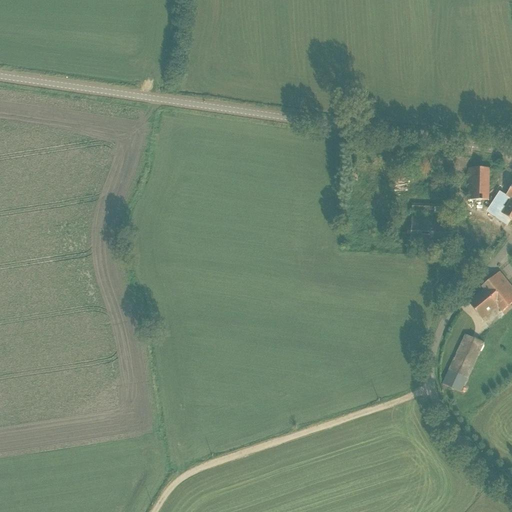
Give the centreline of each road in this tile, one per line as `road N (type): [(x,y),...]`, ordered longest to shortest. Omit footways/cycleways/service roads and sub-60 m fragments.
road 1 (tertiary): [(511,151),(0,76)]
road 2 (track): [(154,511),(174,483),(203,464),(431,388)]
road 3 (unclassified): [(431,388),(431,359),(447,316),(511,240)]
road 4 (unclassified): [(431,388),(464,451),(511,493)]
